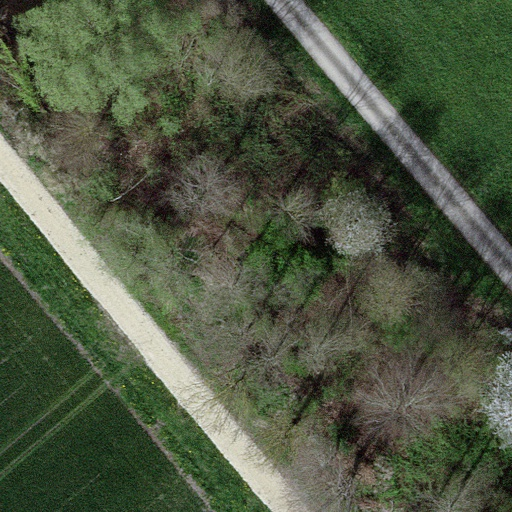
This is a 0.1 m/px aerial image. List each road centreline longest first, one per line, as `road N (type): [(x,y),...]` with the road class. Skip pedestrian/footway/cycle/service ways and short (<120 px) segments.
road 1 (track): [(0,170),(276,511)]
road 2 (track): [(271,0),(511,276)]
